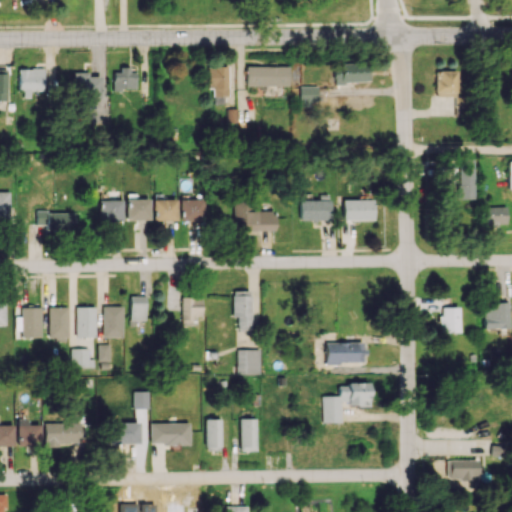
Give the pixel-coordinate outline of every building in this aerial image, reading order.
[(368,81),(367,62),(340,63),(340,73),(333,73),(333,83),(368,81)] [(287,66),(245,65),(245,85),(287,86),(287,66)] [(227,95),(227,66),(206,66),(207,88),(211,88),(212,96),(227,95)] [(29,91),(43,90),(42,68),(18,68),(19,97),(29,97),(29,91)] [(134,69),(112,70),(112,89),(135,88),(134,69)] [(456,96),(456,71),(435,70),(434,95),(456,96)] [(70,72),(71,96),(79,96),(79,104),(99,103),(99,76),(88,76),(87,71),(70,72)] [(317,86),(299,86),(299,104),(317,104),(317,86)] [(474,199),(473,159),(458,159),(458,199),(474,199)] [(0,218),(8,219),(8,191),(0,191),(0,218)] [(124,220),(148,220),(148,198),(125,198),(124,220)] [(179,221),(204,221),(203,198),(178,199),(179,221)] [(121,199),(97,200),(98,221),(121,221),(121,199)] [(176,199),(152,199),(152,220),(175,220),(176,199)] [(274,230),(273,210),(256,210),(256,199),(233,199),(234,231),(274,230)] [(303,219),(328,219),(328,199),(303,199),(303,219)] [(372,199),(342,199),(342,220),(373,219),(372,199)] [(483,225),(505,224),(505,206),(482,207),(483,225)] [(35,224),(45,224),(45,232),(74,231),(74,211),(35,212),(35,224)] [(232,317),(237,317),(237,329),(250,329),(250,290),(232,290),(232,317)] [(201,295),(180,295),(181,326),(196,325),(196,316),(201,316),(201,295)] [(145,296),(129,296),(129,320),(144,320),(145,296)] [(506,302),(482,302),(483,329),(507,328),(506,302)] [(121,337),(121,306),(101,305),(101,336),(121,337)] [(47,339),(66,339),(66,306),(47,306),(47,339)] [(94,306),(74,307),(74,337),(94,336),(94,306)] [(20,337),(40,336),(40,307),(20,307),(20,337)] [(458,332),(459,307),(439,307),(439,324),(442,324),(442,332),(458,332)] [(324,342),(324,363),(363,362),(363,342),(324,342)] [(108,344),(97,344),(97,360),(108,360),(108,344)] [(69,348),(70,367),(93,366),(93,358),(88,358),(88,348),(69,348)] [(236,374),(258,373),(258,349),(236,349),(236,374)] [(321,422),(340,422),(340,404),(368,404),(368,383),(337,383),(337,395),(320,395),(321,422)] [(132,408),(147,408),(147,391),(132,391),(132,408)] [(39,424),(25,424),(25,418),(16,418),(16,446),(39,445),(39,424)] [(238,450),(255,450),(255,418),(239,418),(238,450)] [(220,419),(204,419),(204,450),(220,450),(220,419)] [(108,443),(138,443),(137,422),(107,422),(108,443)] [(149,422),(148,444),(187,444),(188,423),(149,422)] [(0,445),(12,445),(12,424),(0,424),(0,445)] [(479,458),(449,459),(449,479),(479,478),(479,458)]
